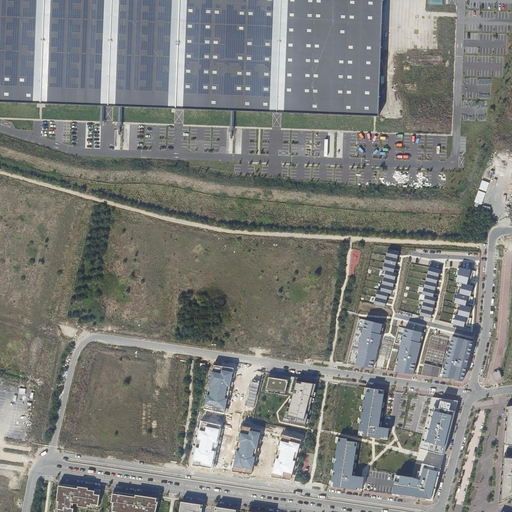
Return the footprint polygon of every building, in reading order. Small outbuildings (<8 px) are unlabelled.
[(0,0),(0,103),(379,117),(383,0),(0,0)] [(487,191),(490,182),(482,180),(480,189),(487,191)] [(479,190),(476,202),(482,204),(486,192),(479,190)] [(374,304),(385,307),(388,293),(391,294),(397,273),(394,272),(399,251),(394,250),(388,250),(383,270),(386,270),(380,291),(377,290),(374,304)] [(431,318),(436,298),(433,297),(440,270),(429,267),(422,294),(425,295),(420,316),(431,318)] [(472,307),(466,306),(468,296),(471,296),(473,286),(470,285),(467,284),(471,270),(460,267),(456,282),(460,283),(454,303),(458,304),(453,324),(464,327),(467,317),(469,318),(472,307)] [(412,271),(403,309),(411,311),(420,273),(412,271)] [(383,324),(369,321),(368,323),(364,322),(358,349),(359,350),(356,363),(358,363),(369,364),(374,365),(382,335),(380,334),(383,324)] [(420,342),(422,332),(409,329),(408,331),(405,331),(397,358),(399,358),(396,369),(414,372),(421,343),(420,342)] [(446,346),(448,340),(431,336),(430,342),(446,346)] [(463,381),(473,341),(452,336),(442,376),(454,378),(454,380),(463,381)] [(445,352),(428,348),(425,360),(442,364),(445,352)] [(213,365),(204,408),(224,413),(234,368),(213,365)] [(275,374),(269,373),(265,392),(292,396),(291,399),(290,403),(289,407),(288,411),(286,411),(284,418),(289,419),(289,422),(305,425),(306,423),(307,419),(311,402),(312,398),(313,396),(314,392),(317,380),(284,375),(284,377),(275,376),(275,374)] [(360,423),(358,435),(387,439),(389,428),(381,427),(379,427),(379,423),(380,417),(381,412),(382,407),(382,402),(384,394),(382,394),(382,390),(365,387),(364,396),(363,399),(362,407),(361,411),(360,419),(360,423)] [(432,397),(419,449),(444,455),(458,401),(432,397)] [(212,468),(221,425),(202,421),(192,465),(212,468)] [(261,430),(242,426),(232,471),(252,474),(261,430)] [(301,440),(282,435),(271,477),(290,480),(301,440)] [(333,474),(331,486),(362,490),(364,477),(354,476),(352,475),(353,472),(353,469),(354,465),(354,459),(355,455),(357,442),(346,441),(347,439),(338,437),(335,458),(334,462),(333,470),(333,474)] [(511,497),(511,458),(505,458),(504,465),(502,465),(499,503),(511,497)] [(411,478),(395,475),(392,495),(432,501),(441,468),(422,463),(422,464),(415,463),(411,478)] [(98,506),(100,490),(95,489),(95,491),(88,490),(88,488),(64,484),(64,486),(58,485),(55,511),(72,511),(73,508),(71,508),(72,503),(73,503),(78,504),(77,506),(88,507),(88,505),(98,506)] [(155,511),(159,498),(116,492),(116,494),(112,493),(111,502),(113,502),(112,511),(113,511),(117,511),(120,511),(155,511)] [(201,511),(202,505),(181,502),(179,511),(201,511)]
